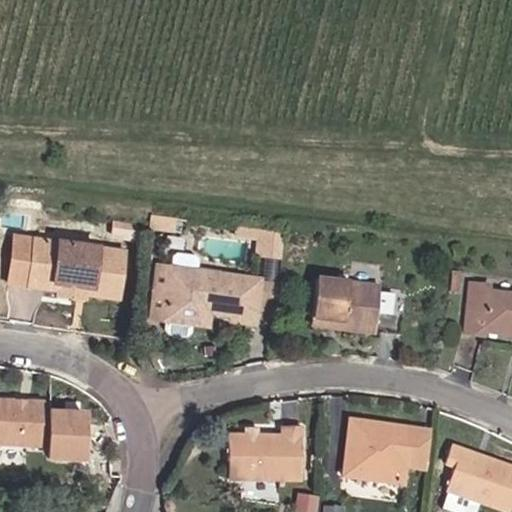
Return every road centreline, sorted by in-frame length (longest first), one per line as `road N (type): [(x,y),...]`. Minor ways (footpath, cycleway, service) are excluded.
road 1 (residential): [(152,446),(186,404),(348,370),(455,390),(511,418)]
road 2 (residential): [(152,446),(132,404),(103,373),(0,346)]
